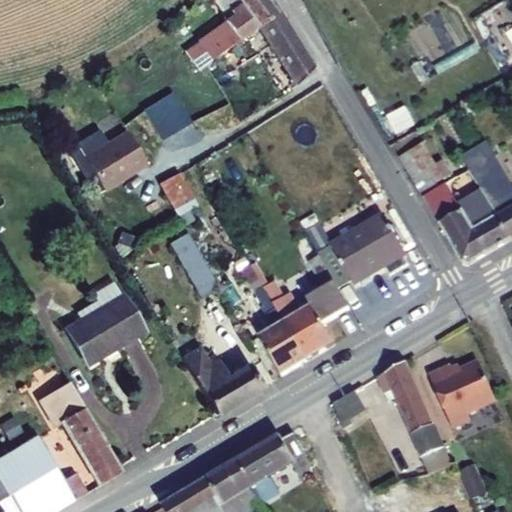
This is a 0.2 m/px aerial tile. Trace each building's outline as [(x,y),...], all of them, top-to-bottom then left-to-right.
[(257,27),(272,16),(264,0),(238,0),(240,3),(232,7),(236,13),(182,51),(189,61),(205,50),(211,60),(257,27)] [(272,16),(257,27),(292,89),(312,72),(278,11),(272,16)] [(205,50),(189,61),(196,70),(201,66),(211,60),(205,50)] [(138,169),(119,136),(100,147),(92,133),(58,152),(75,183),(86,177),(95,194),(138,169)] [(451,178),(430,140),(399,159),(420,195),(451,178)] [(511,206),(511,158),(507,149),(472,169),(467,173),(487,208),(509,243),(511,241),(511,210),(505,214),(504,211),(511,206)] [(179,169),(157,180),(175,215),(197,203),(179,169)] [(480,226),(474,214),(465,219),(446,185),(422,199),(439,226),(460,214),(470,233),(480,226)] [(439,226),(464,269),(509,243),(487,208),(474,214),(480,226),(470,233),(460,214),(439,226)] [(328,288),(331,292),(343,285),(345,289),(396,259),(373,220),(310,257),(328,288)] [(211,297),(178,239),(158,251),(190,308),(211,297)] [(244,267),(255,290),(267,284),(256,261),(244,267)] [(110,284),(88,297),(92,303),(78,311),(82,319),(61,332),(82,368),(139,336),(110,284)] [(296,368),(326,351),(314,330),(343,313),(331,292),(328,288),(302,303),(304,308),(291,315),(280,298),(273,302),(264,286),(252,294),(253,297),(264,315),(272,328),(296,368)] [(264,315),(253,297),(246,302),(256,319),(264,315)] [(296,368),(272,328),(246,343),(270,383),(296,368)] [(194,362),(188,351),(172,360),(206,422),(248,397),(232,371),(215,382),(201,358),(194,362)] [(455,467),(410,364),(382,381),(393,405),(400,403),(435,479),(455,467)] [(458,369),(436,378),(460,430),(475,424),(472,417),(502,404),(485,366),(460,376),(458,369)] [(43,401),(36,409),(48,430),(53,427),(90,491),(110,478),(61,391),(43,401)] [(358,395),(329,412),(339,430),(368,413),(358,395)] [(238,467),(254,491),(298,466),(305,479),(317,473),(297,438),(283,446),(280,442),(238,467)] [(0,511),(53,511),(63,507),(52,486),(24,439),(0,453),(0,511)] [(254,491),(238,467),(213,482),(224,505),(230,502),(235,511),(238,511),(244,509),(245,511),(248,511),(263,504),(254,491)] [(67,476),(52,486),(63,507),(80,497),(67,476)] [(213,482),(169,509),(170,511),(227,511),(224,505),(213,482)] [(282,511),(276,503),(269,507),(272,511),(282,511)]
